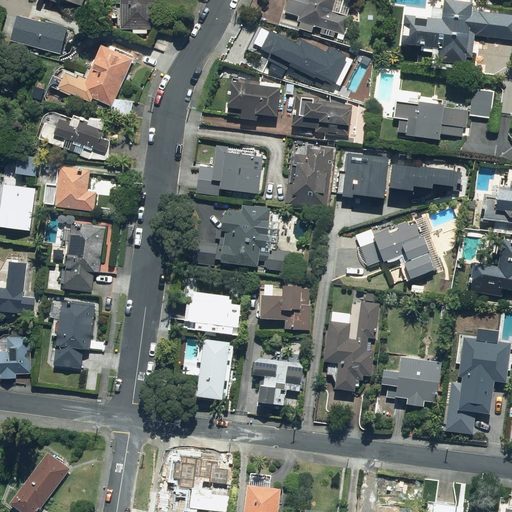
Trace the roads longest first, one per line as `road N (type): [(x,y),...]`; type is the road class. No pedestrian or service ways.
road 1 (residential): [(130,416),(169,113),(223,0)]
road 2 (residential): [(511,467),(130,416)]
road 3 (unknown): [(340,174),(299,439)]
road 4 (residential): [(130,416),(0,399)]
